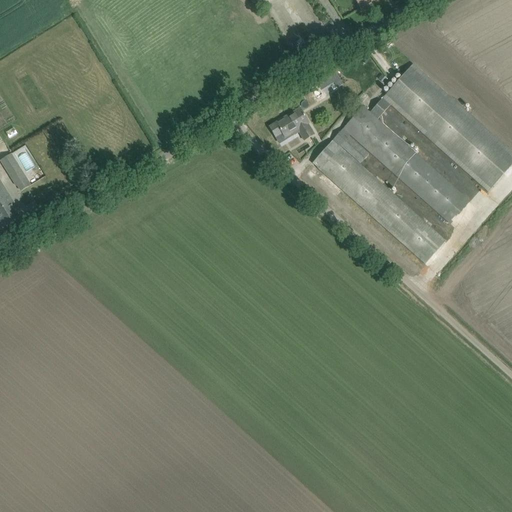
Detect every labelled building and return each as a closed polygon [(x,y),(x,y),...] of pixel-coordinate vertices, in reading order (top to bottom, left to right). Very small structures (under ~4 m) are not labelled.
[(354,0),(360,8),(374,0),(354,0)] [(370,113),(378,120),(391,106),(488,192),(511,165),(511,152),(413,65),(370,113)] [(335,71),(325,77),(331,85),(334,83),(340,80),(335,71)] [(470,202),(378,120),(370,113),(363,107),(344,129),(450,224),(470,202)] [(276,123),(269,128),(276,138),(282,134),(285,138),(298,130),(304,141),(314,135),(307,124),(309,123),(300,109),(288,117),(289,118),(278,125),(276,123)] [(350,135),(344,129),(332,142),(339,148),(340,146),(360,164),(369,155),(349,137),(350,135)] [(101,146),(107,154),(121,144),(115,136),(101,146)] [(332,142),(313,163),(427,265),(446,243),(339,148),(332,142)] [(16,186),(17,186),(27,180),(11,155),(1,161),(16,186)] [(0,221),(4,228),(20,218),(11,204),(13,203),(0,181),(0,221)] [(473,201),(477,204),(485,195),(480,192),(473,201)]
